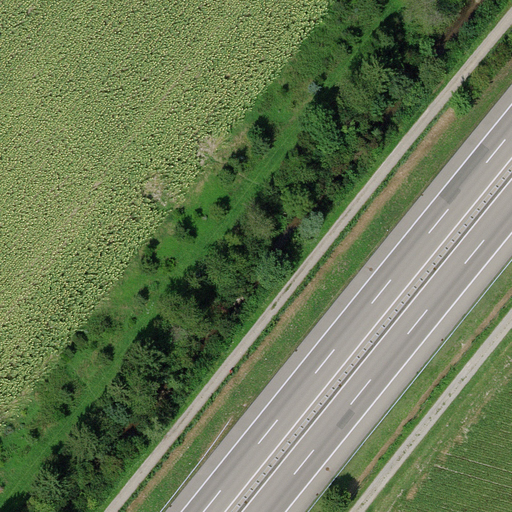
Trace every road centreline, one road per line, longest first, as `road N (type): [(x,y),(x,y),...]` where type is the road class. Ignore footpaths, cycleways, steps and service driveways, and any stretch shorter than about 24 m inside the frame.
road 1 (track): [(0,506),(411,0)]
road 2 (track): [(511,14),(112,511)]
road 3 (motorway): [(511,134),(205,511)]
road 4 (motorway): [(265,511),(511,208)]
road 5 (track): [(511,323),(360,511)]
